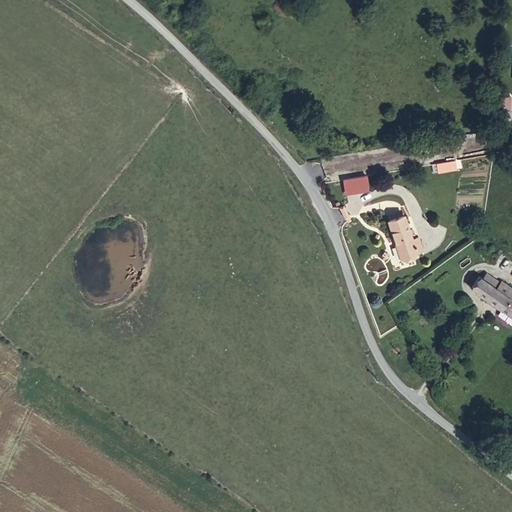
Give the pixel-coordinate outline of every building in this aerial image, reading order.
[(292,0),(275,0),(269,29),(290,34),(292,24),(288,23),(292,0)] [(444,158),(435,160),(437,170),(456,166),(455,156),(444,158)] [(366,174),(347,178),(349,191),(368,187),(366,174)] [(435,240),(416,204),(398,215),(418,248),(435,240)] [(511,288),(499,280),(496,287),(480,277),(472,290),(511,316),(511,288)]
